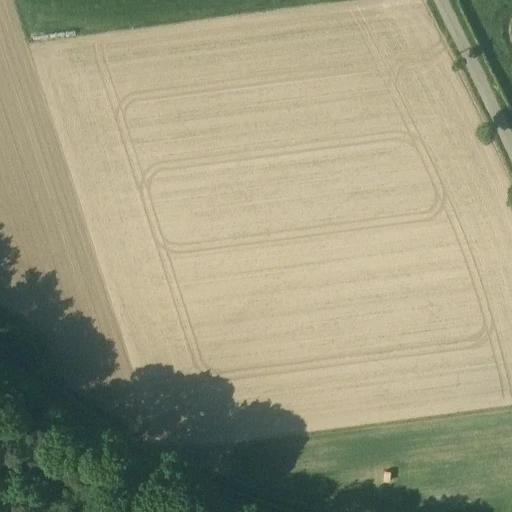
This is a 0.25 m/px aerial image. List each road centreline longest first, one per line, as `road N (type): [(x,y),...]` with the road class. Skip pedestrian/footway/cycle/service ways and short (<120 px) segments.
road 1 (track): [(0,355),(63,405),(234,498),(280,511)]
road 2 (unclassified): [(511,168),(434,0)]
